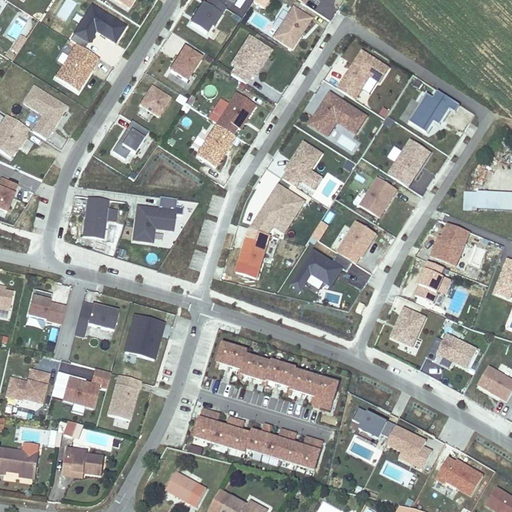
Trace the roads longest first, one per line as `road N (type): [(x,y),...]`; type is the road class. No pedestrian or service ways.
road 1 (residential): [(356,360),(396,261),(484,117),(481,107),(349,23),(243,175),(200,302)]
road 2 (residential): [(176,0),(73,154),(42,266)]
road 3 (residential): [(200,302),(170,407),(111,511)]
road 4 (residential): [(356,360),(511,437)]
road 5 (residential): [(200,302),(356,360)]
road 6 (residential): [(42,266),(200,302)]
